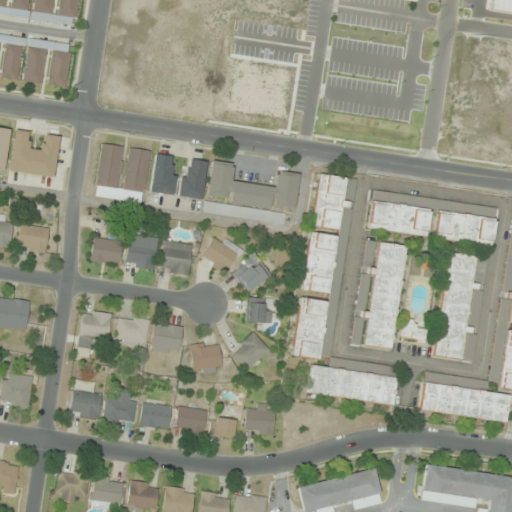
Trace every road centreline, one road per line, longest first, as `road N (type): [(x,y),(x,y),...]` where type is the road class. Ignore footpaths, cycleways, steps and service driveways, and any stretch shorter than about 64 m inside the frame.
road 1 (residential): [(0,102),(511,183)]
road 2 (residential): [(511,449),(416,435),(240,468),(0,435)]
road 3 (residential): [(35,511),(106,0)]
road 4 (residential): [(208,305),(0,271)]
